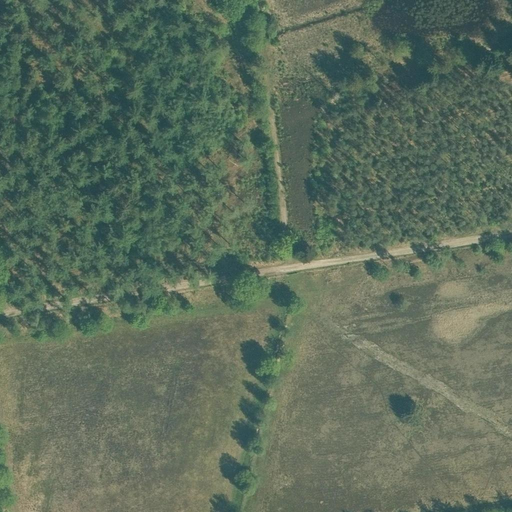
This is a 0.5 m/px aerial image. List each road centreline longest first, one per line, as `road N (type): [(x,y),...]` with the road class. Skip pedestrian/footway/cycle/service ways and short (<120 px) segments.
road 1 (track): [(265,0),(281,84),(274,139),(290,267),(0,316)]
road 2 (track): [(290,267),(511,235)]
